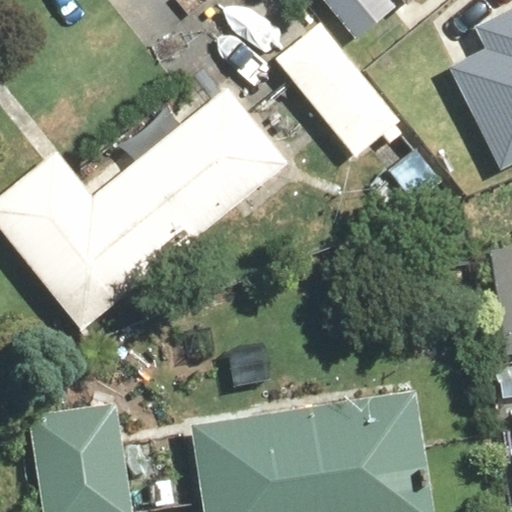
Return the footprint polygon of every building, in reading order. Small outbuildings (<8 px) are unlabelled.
[(449,55),(504,162),(511,157),(511,0),(508,0),(471,19),(481,38),(449,55)] [(402,122),(321,20),(273,57),(354,159),(402,122)] [(54,159),(0,202),(0,236),(78,333),(287,164),(224,87),(86,199),(54,159)] [(443,185),(409,148),(382,173),(416,210),(443,185)] [(511,250),(484,254),(498,356),(511,354),(511,250)] [(435,511),(416,386),(190,421),(204,511),(435,511)] [(133,511),(118,401),(32,412),(45,511),(133,511)]
